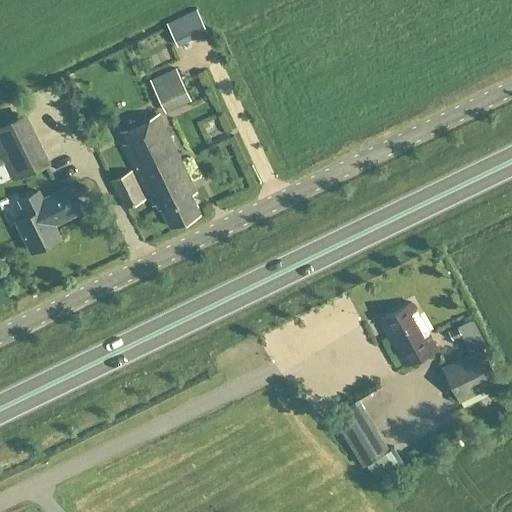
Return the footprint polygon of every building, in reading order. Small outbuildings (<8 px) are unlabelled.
[(196,13),(166,28),(176,49),(206,34),(196,13)] [(56,79),(75,129),(152,101),(137,61),(120,67),(119,65),(110,68),(107,60),(56,79)] [(178,67),(152,77),(166,112),(192,103),(178,67)] [(47,165),(25,115),(0,126),(0,147),(14,180),(47,165)] [(151,207),(157,205),(168,228),(198,214),(190,196),(195,193),(158,115),(121,133),(127,144),(122,146),(151,207)] [(143,200),(130,173),(110,183),(123,210),(143,200)] [(58,240),(52,225),(82,212),(71,188),(43,201),(38,191),(20,200),(27,216),(16,220),(31,252),(58,240)] [(404,367),(435,349),(410,304),(379,321),(404,367)] [(448,331),(452,339),(461,335),(460,333),(457,327),(448,331)] [(459,403),(499,383),(482,349),(442,369),(459,403)] [(386,453),(355,403),(335,415),(366,465),(386,453)]
